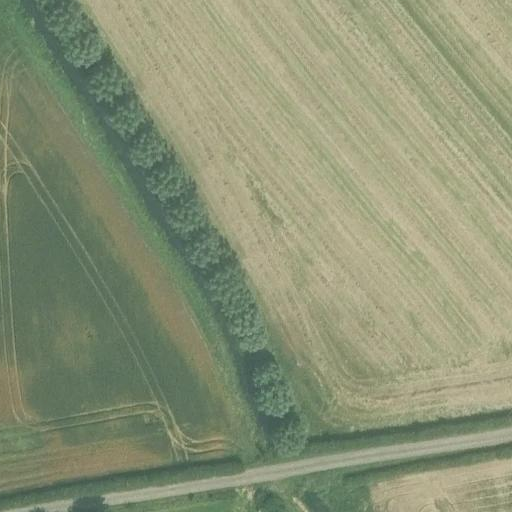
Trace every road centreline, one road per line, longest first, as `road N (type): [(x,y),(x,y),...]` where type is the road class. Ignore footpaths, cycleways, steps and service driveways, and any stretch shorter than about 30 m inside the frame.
road 1 (track): [(280,470),(27,511)]
road 2 (track): [(280,470),(511,434)]
